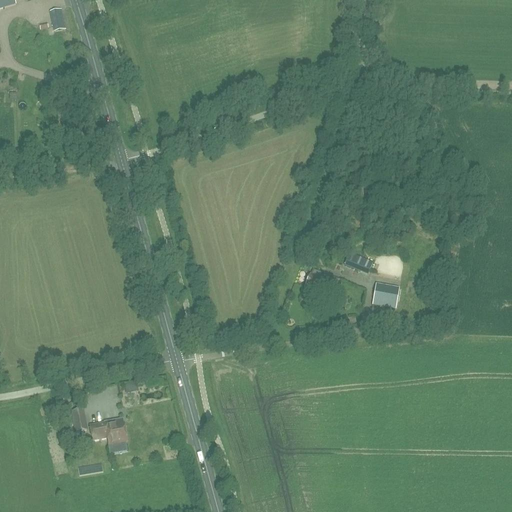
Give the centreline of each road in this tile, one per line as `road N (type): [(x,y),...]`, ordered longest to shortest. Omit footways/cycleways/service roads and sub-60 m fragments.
road 1 (unclassified): [(121,160),(356,84),(365,0)]
road 2 (primary): [(176,359),(121,160)]
road 3 (track): [(295,255),(356,84)]
road 4 (unclassified): [(0,397),(176,359)]
road 5 (primary): [(121,160),(75,0)]
road 6 (primary): [(218,511),(176,359)]
road 7 (track): [(356,84),(511,86)]
road 8 (unknown): [(260,348),(355,335),(373,280)]
road 9 (track): [(0,181),(121,160)]
